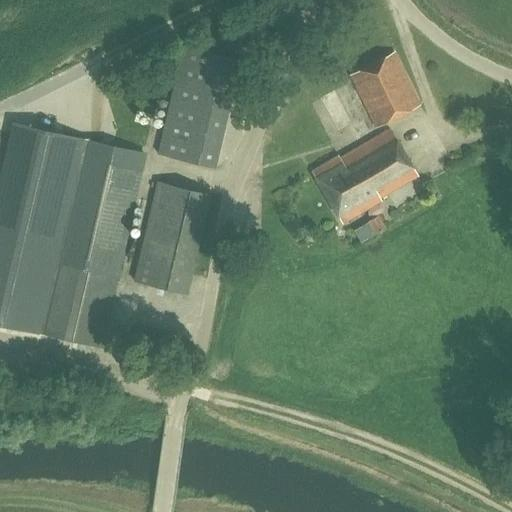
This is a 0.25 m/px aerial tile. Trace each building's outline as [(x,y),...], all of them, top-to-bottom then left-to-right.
[(183,46),(158,153),(216,167),(241,60),(183,46)] [(375,126),(420,105),(395,52),(351,74),(375,126)] [(346,97),(332,100),(335,120),(349,118),(346,97)] [(78,157),(141,171),(145,154),(17,124),(0,195),(0,321),(38,330),(54,262),(78,157)] [(380,197),(418,175),(390,128),(340,158),(338,155),(312,170),(342,222),(381,199),(380,197)] [(141,171),(78,157),(54,262),(116,276),(141,171)] [(208,192),(160,181),(136,281),(185,292),(208,192)] [(379,214),(368,220),(376,234),(387,228),(379,214)] [(116,276),(54,262),(38,330),(100,345),(116,276)]
